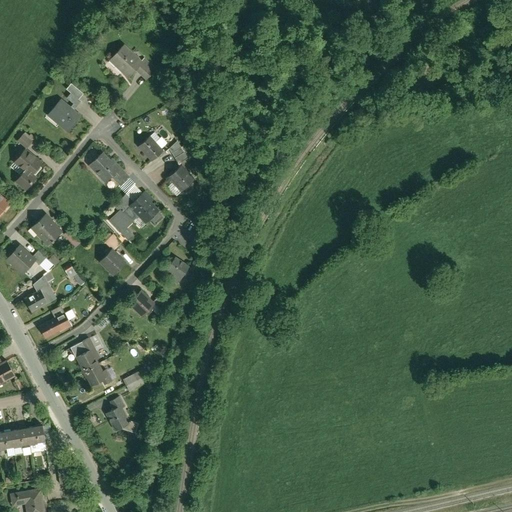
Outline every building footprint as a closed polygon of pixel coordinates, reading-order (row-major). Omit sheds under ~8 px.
[(107,59),(127,78),(139,65),(143,69),(148,63),(142,57),(141,59),(123,42),(107,59)] [(70,105),(74,109),(80,101),(77,98),(82,93),(70,83),(65,89),(70,92),(65,98),(72,104),(70,105)] [(45,115),(67,133),(82,115),(74,109),(70,105),(60,97),(45,115)] [(25,147),(26,148),(33,141),(23,132),(16,139),(25,147)] [(149,134),(136,146),(148,160),(155,154),(158,157),(165,152),(149,134)] [(167,148),(177,165),(187,159),(183,152),(188,149),(185,144),(179,147),(177,142),(167,148)] [(26,148),(25,147),(12,160),(13,161),(20,168),(21,169),(28,176),(41,162),(26,148)] [(97,151),(92,147),(81,159),(86,163),(97,151)] [(118,184),(127,176),(111,156),(109,158),(102,150),(87,164),(104,183),(111,177),(118,184)] [(20,168),(13,161),(8,166),(15,173),(20,168)] [(181,165),(166,179),(179,192),(193,177),(181,165)] [(28,176),(21,169),(12,179),(25,190),(34,181),(28,176)] [(142,222),(157,208),(141,192),(132,201),(127,207),(142,222)] [(127,207),(132,201),(124,194),(112,206),(120,214),(127,207)] [(61,232),(45,213),(30,226),(46,245),(61,232)] [(68,229),(62,234),(74,248),(80,243),(68,229)] [(111,247),(113,249),(119,242),(111,234),(103,242),(109,248),(111,247)] [(31,255),(18,243),(4,258),(21,274),(33,261),(35,259),(31,255)] [(98,260),(112,274),(125,261),(113,249),(111,247),(109,248),(98,260)] [(35,259),(33,261),(37,265),(44,258),(36,250),(31,255),(35,259)] [(55,265),(60,259),(52,253),(48,259),(55,265)] [(173,256),(164,268),(179,279),(188,266),(173,256)] [(199,259),(193,257),(189,268),(195,270),(199,259)] [(38,269),(31,275),(35,279),(53,265),(50,262),(40,270),(38,269)] [(69,266),(63,270),(67,277),(73,273),(69,266)] [(39,289),(46,303),(55,299),(46,282),(51,279),(47,271),(31,285),(34,291),(39,289)] [(22,298),(29,312),(46,303),(39,289),(34,291),(22,298)] [(140,289),(126,303),(141,317),(150,307),(154,303),(152,300),(140,289)] [(154,303),(150,307),(158,316),(169,305),(168,304),(159,295),(158,294),(152,300),(154,303)] [(67,301),(60,305),(51,309),(54,316),(58,324),(67,319),(63,311),(70,307),(67,301)] [(37,324),(44,339),(70,326),(67,319),(58,324),(54,316),(37,324)] [(98,324),(102,328),(109,321),(105,317),(98,324)] [(95,333),(89,336),(96,351),(103,347),(95,333)] [(70,349),(90,386),(101,380),(104,384),(111,380),(105,368),(102,370),(96,357),(99,356),(96,351),(89,336),(88,335),(81,339),(82,342),(70,349)] [(0,383),(14,376),(6,359),(1,361),(0,361),(0,383)] [(122,378),(128,390),(138,385),(140,388),(147,385),(143,376),(149,373),(146,367),(132,373),(130,369),(121,374),(123,378),(122,378)] [(114,407),(104,412),(113,433),(118,431),(116,427),(128,421),(127,419),(122,408),(124,407),(119,395),(110,399),(114,407)] [(131,421),(127,419),(128,421),(116,427),(118,431),(120,431),(122,432),(126,437),(129,438),(135,439),(138,435),(136,431),(135,428),(139,426),(139,423),(131,421)] [(0,450),(44,443),(41,422),(0,429),(0,450)] [(76,479),(69,480),(66,464),(56,466),(59,484),(65,483),(67,494),(79,492),(76,479)] [(44,511),(40,487),(8,492),(11,506),(24,504),(25,511),(44,511)]
